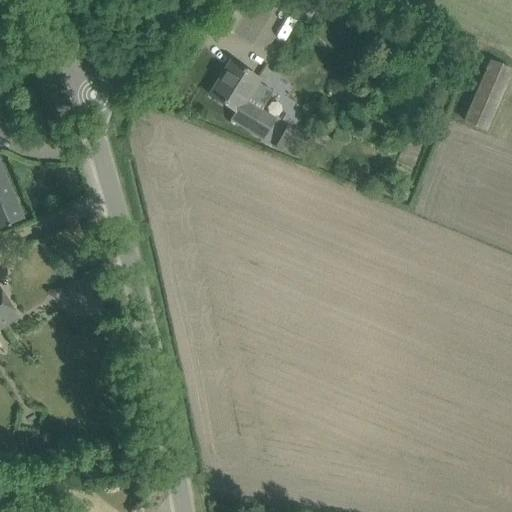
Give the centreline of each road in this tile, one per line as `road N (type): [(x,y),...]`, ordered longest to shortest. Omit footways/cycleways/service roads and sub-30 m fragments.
road 1 (unclassified): [(184,511),(86,101)]
road 2 (unclassified): [(86,101),(118,84),(183,0)]
